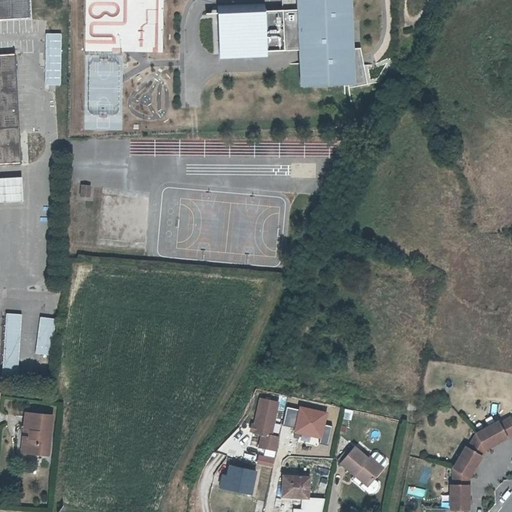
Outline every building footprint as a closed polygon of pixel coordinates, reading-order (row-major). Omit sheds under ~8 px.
[(0,0),(0,163),(21,162),(16,52),(0,52),(0,20),(31,19),(30,0),(0,0)] [(298,0),(299,10),(283,13),(286,55),(301,53),(302,90),(350,91),(369,85),(364,61),(362,50),(354,51),(352,0),(298,0)] [(286,55),(283,13),(266,12),(265,4),(217,7),(217,8),(221,60),(268,58),(286,55)] [(61,34),(45,34),(45,85),(61,85),(61,34)] [(22,177),(0,177),(0,200),(23,200),(22,177)] [(82,196),(89,197),(91,187),(83,186),(82,196)] [(3,379),(19,380),(23,315),(8,313),(3,379)] [(50,356),(55,321),(40,319),(35,354),(50,356)] [(264,450),(281,453),(283,440),(275,438),(281,405),(264,402),(257,436),(267,437),(264,450)] [(306,402),(303,412),(317,414),(319,404),(306,402)] [(24,438),(23,454),(49,456),(53,416),(27,414),(25,431),(30,432),(30,438),(24,438)] [(452,485),(452,509),(470,509),(470,485),(470,476),(483,456),(487,448),(508,437),(511,434),(511,417),(511,416),(500,423),(499,421),(478,433),(469,448),(467,447),(455,467),(455,485),(452,485)] [(343,458),(352,445),(349,442),(340,455),(343,458)] [(352,445),(343,458),(342,459),(357,470),(354,474),(373,488),(377,487),(380,484),(382,480),(382,476),(377,472),(389,456),(388,452),(380,446),(376,446),(371,454),(355,442),(352,445)] [(257,454),(255,464),(272,466),(274,456),(257,454)] [(234,470),(230,491),(256,496),(259,475),(234,470)] [(288,472),(286,497),(314,498),(316,473),(288,472)]
